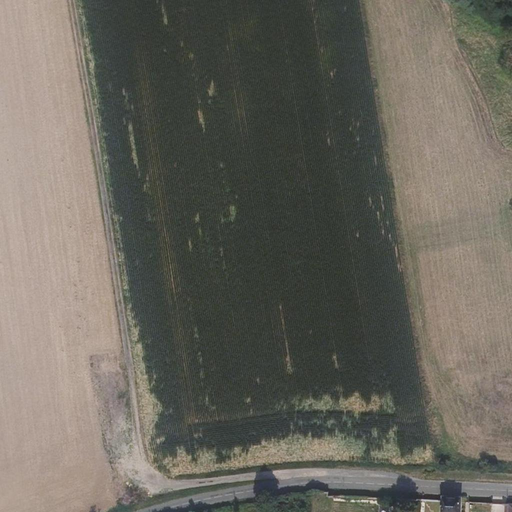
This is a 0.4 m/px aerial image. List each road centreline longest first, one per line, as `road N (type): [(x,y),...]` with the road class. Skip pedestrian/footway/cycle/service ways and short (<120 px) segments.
road 1 (track): [(73,0),(148,485),(281,474),(305,484)]
road 2 (tertiary): [(150,511),(305,484),(511,492)]
